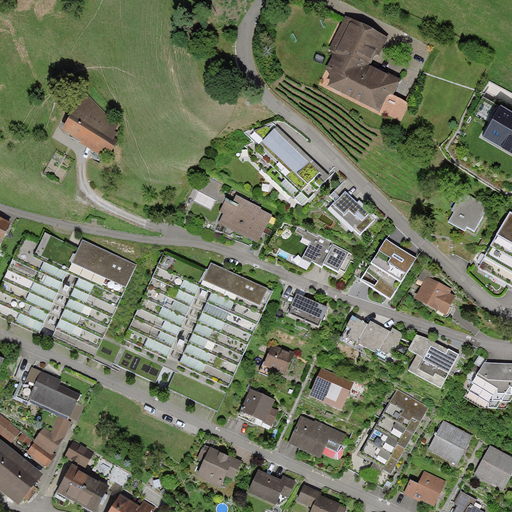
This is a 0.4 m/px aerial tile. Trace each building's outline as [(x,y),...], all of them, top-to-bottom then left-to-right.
[(328,82),(378,109),(389,89),(392,91),(400,76),(369,61),(374,51),(377,53),(386,35),(342,14),(327,47),(331,49),(325,64),(328,82)] [(84,92),(62,131),(100,156),(103,151),(109,155),(118,140),(114,137),(117,132),(115,131),(117,126),(84,92)] [(493,134),(511,143),(511,117),(504,113),(493,134)] [(244,154),(301,204),(333,173),(274,123),(243,134),(254,143),(244,154)] [(218,223),(257,241),(269,214),(259,209),(260,206),(234,194),(231,200),(198,185),(195,191),(222,203),(217,211),(222,213),(218,223)] [(326,208),(358,237),(381,212),(368,201),(366,204),(358,197),(356,199),(344,189),(338,195),(332,189),(325,197),(331,203),(326,208)] [(468,228),(474,232),(488,206),(462,192),(452,210),(455,212),(449,223),(466,232),(468,228)] [(479,269),(511,287),(511,213),(479,269)] [(0,244),(10,224),(0,218),(0,244)] [(339,269),(345,272),(349,262),(354,264),(357,258),(296,227),(294,232),(302,236),(301,238),(309,242),(301,258),(320,267),(323,263),(338,270),(339,269)] [(51,340),(119,371),(121,367),(114,364),(123,345),(104,336),(136,265),(82,240),(79,248),(45,232),(42,239),(25,231),(0,286),(0,318),(39,337),(67,275),(79,280),(51,340)] [(391,300),(417,260),(386,240),(361,282),(391,300)] [(168,389),(217,411),(262,312),(272,292),(210,263),(206,271),(166,252),(123,345),(114,364),(121,367),(156,383),(199,289),(211,294),(168,389)] [(424,269),(417,279),(423,282),(415,299),(446,314),(455,296),(449,294),(452,289),(431,279),(434,273),(424,269)] [(288,316),(318,329),(327,308),(297,296),(288,316)] [(354,341),(367,349),(381,325),(369,318),(367,321),(356,315),(354,319),(349,316),(345,322),(350,325),(346,333),(356,339),(354,341)] [(390,330),(381,325),(367,349),(374,353),(377,349),(387,355),(392,346),(395,348),(403,334),(391,327),(390,330)] [(427,338),(417,336),(406,357),(412,360),(415,354),(418,355),(410,371),(441,388),(458,355),(427,338)] [(275,371),(285,376),(294,355),(274,347),(266,365),(264,363),(260,373),(272,379),(275,371)] [(23,362),(15,379),(21,381),(14,398),(29,405),(30,404),(69,421),(70,419),(78,423),(84,407),(77,404),(81,395),(59,386),(61,382),(31,368),(32,366),(23,362)] [(511,364),(485,364),(464,398),(481,408),(506,409),(511,398),(511,364)] [(309,397),(343,412),(355,385),(321,370),(309,397)] [(258,422),(271,428),(279,411),(273,409),(276,400),(250,389),(238,418),(256,426),(258,422)] [(383,470),(390,475),(428,408),(397,390),(360,455),(373,463),(370,469),(380,474),(383,470)] [(0,434),(11,443),(20,431),(0,415),(0,434)] [(299,415),(287,441),(319,455),(327,438),(342,444),(345,436),(299,415)] [(58,416),(52,432),(44,427),(34,442),(35,443),(28,453),(47,467),(55,456),(53,454),(64,439),(71,422),(58,416)] [(428,447),(458,463),(472,437),(442,421),(428,447)] [(23,433),(19,439),(28,446),(33,441),(23,433)] [(348,440),(355,443),(358,436),(351,433),(348,440)] [(0,471),(15,453),(0,440),(0,471)] [(65,457),(85,467),(93,452),(73,442),(65,457)] [(196,477),(221,488),(225,477),(235,481),(243,463),(204,446),(198,460),(203,462),(196,477)] [(476,474),(504,490),(511,476),(511,459),(490,448),(476,474)] [(39,471),(15,453),(0,471),(0,487),(16,500),(39,471)] [(105,495),(109,489),(90,478),(92,476),(73,465),(58,492),(93,511),(96,511),(102,503),(104,504),(108,497),(105,495)] [(258,469),(248,494),(277,507),(281,496),(289,500),(297,480),(283,474),(281,479),(258,469)] [(421,500),(434,506),(445,484),(423,474),(419,483),(411,479),(403,494),(420,502),(421,500)] [(305,485),(298,503),(313,509),(311,511),(344,511),(347,507),(321,496),(323,493),(305,485)] [(454,511),(481,511),(473,508),(477,501),(461,492),(454,505),(457,507),(454,511)] [(108,511),(151,511),(154,508),(145,502),(141,508),(120,495),(108,511)]
